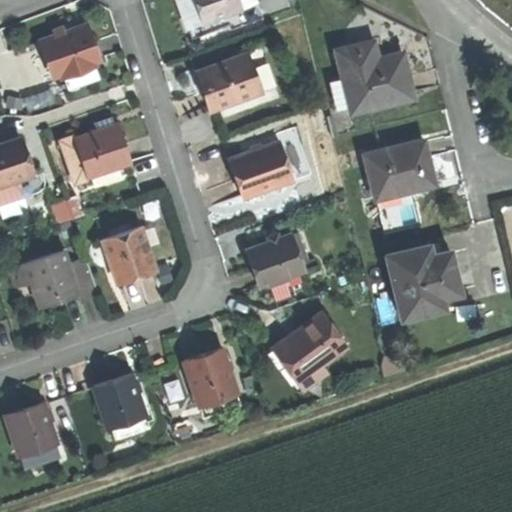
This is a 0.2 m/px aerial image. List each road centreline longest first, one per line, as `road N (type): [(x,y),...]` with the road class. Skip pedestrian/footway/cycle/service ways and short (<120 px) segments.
road 1 (track): [(0,511),(511,343)]
road 2 (residential): [(124,0),(210,289),(193,308),(0,372)]
road 3 (residential): [(447,18),(481,165),(511,175)]
